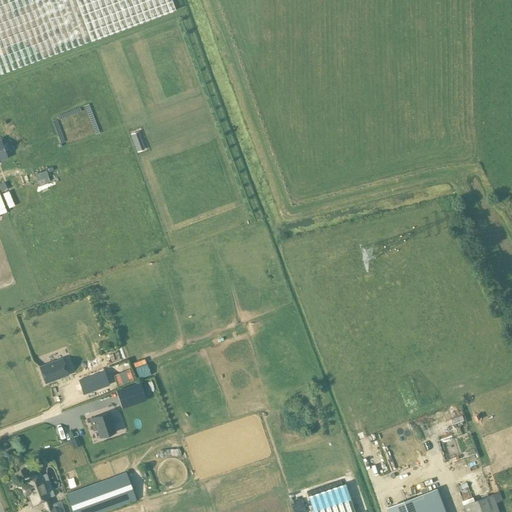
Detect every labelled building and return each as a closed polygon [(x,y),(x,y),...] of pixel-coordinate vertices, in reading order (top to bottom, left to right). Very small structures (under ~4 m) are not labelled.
[(150,19),(175,9),(171,0),(151,0),(154,8),(147,11),(150,19)] [(137,132),(131,134),(137,151),(143,149),(137,132)] [(45,165),(33,168),(37,185),(49,182),(45,165)] [(40,368),(46,383),(68,374),(62,359),(40,368)] [(109,384),(104,370),(78,380),(84,394),(109,384)] [(117,391),(122,408),(145,400),(140,383),(117,391)] [(96,439),(101,437),(115,432),(108,412),(90,419),(93,430),(96,439)] [(126,472),(67,494),(73,511),(100,511),(136,499),(126,472)] [(48,498),(40,474),(26,479),(27,482),(21,484),(25,495),(30,493),(34,503),(48,498)] [(311,494),(341,483),(339,477),(309,488),(311,494)] [(354,511),(350,499),(345,484),(308,496),(313,511),(354,511)] [(443,511),(436,492),(389,509),(389,511),(443,511)] [(500,511),(493,494),(463,505),(465,511),(500,511)]
